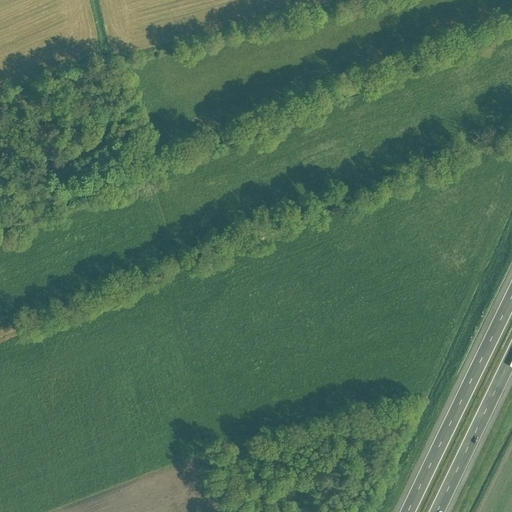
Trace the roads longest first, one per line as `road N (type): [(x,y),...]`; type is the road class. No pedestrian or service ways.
road 1 (track): [(0,228),(511,24)]
road 2 (motorway): [(511,297),(407,511)]
road 3 (motorway): [(437,511),(511,354)]
